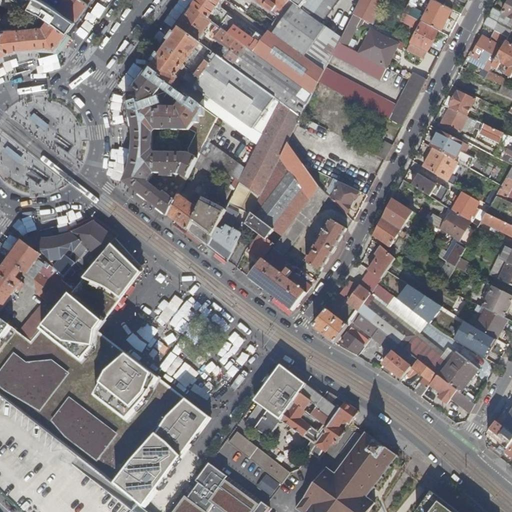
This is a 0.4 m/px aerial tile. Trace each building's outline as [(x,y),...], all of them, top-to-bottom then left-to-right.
[(48,19),(48,18),(54,11),(51,8),(53,6),(42,0),(33,0),(29,8),(32,10),(48,19)] [(80,0),(61,0),(62,0),(58,6),(55,3),(53,6),(53,7),(74,22),(87,5),(80,0)] [(218,7),(222,0),(198,0),(193,8),(219,28),(223,22),(226,24),(228,22),(234,27),(237,23),(228,16),(229,15),(218,7)] [(281,11),(289,0),(288,0),(224,0),(225,0),(224,0),(254,0),(254,1),(274,16),(279,9),(281,11)] [(294,5),(311,16),(322,0),(288,0),(289,0),(294,5)] [(322,0),(311,16),(322,24),(338,0),(322,0)] [(360,0),(353,15),(372,25),(384,3),(377,0),(360,0)] [(385,0),(384,2),(403,12),(404,12),(410,0),(385,0)] [(432,0),(421,22),(438,30),(440,31),(452,9),(450,8),(436,1),(434,0),(432,0)] [(436,0),(436,1),(450,8),(453,0),(436,0)] [(493,6),(483,25),(496,31),(499,33),(508,37),(511,30),(511,0),(509,0),(503,12),(493,6)] [(312,95),(324,72),(303,57),(325,27),(311,17),(311,16),(294,5),(277,28),(274,25),(264,39),(254,53),(312,95)] [(48,18),(67,32),(74,22),(53,7),(53,6),(51,8),(54,11),(48,18)] [(239,58),(246,47),(228,34),(219,28),(193,8),(178,28),(206,49),(210,44),(214,39),(239,58)] [(0,46),(10,53),(20,51),(25,50),(31,49),(35,48),(45,49),(55,49),(61,40),(67,32),(48,18),(48,19),(32,10),(33,27),(27,27),(24,28),(2,30),(0,28),(0,46)] [(418,29),(411,41),(410,43),(427,51),(438,30),(421,22),(404,12),(403,12),(399,20),(418,29)] [(332,55),(338,44),(338,43),(341,37),(322,24),(311,16),(311,17),(325,27),(303,57),(324,72),(332,55)] [(252,41),(252,40),(234,27),(228,34),(246,47),(247,48),(252,41)] [(206,49),(178,28),(149,69),(166,81),(170,84),(176,77),(194,91),(196,91),(197,89),(252,129),(275,99),(265,92),(232,68),(231,67),(206,49)] [(371,30),(358,54),(386,68),(387,68),(399,45),(371,30)] [(502,48),(506,42),(508,37),(499,33),(496,31),(490,41),(482,36),(471,56),(486,64),(484,68),(489,71),(491,67),(502,48)] [(252,52),(262,38),(257,34),(252,40),(252,41),(247,48),(252,52)] [(252,52),(254,53),(264,39),(262,38),(252,52)] [(510,79),(511,75),(511,45),(506,42),(502,48),(491,67),(496,70),(500,63),(509,69),(505,76),(510,79)] [(427,51),(410,43),(406,51),(422,60),(426,52),(427,53),(427,51)] [(231,67),(232,68),(235,63),(210,44),(206,49),(231,67)] [(358,54),(338,44),(332,55),(379,80),(386,68),(358,54)] [(0,57),(10,53),(0,46),(0,57)] [(301,117),(312,95),(254,53),(252,52),(247,48),(246,47),(239,58),(235,63),(232,68),(265,92),(275,99),(280,103),(300,118),(301,117)] [(204,117),(204,114),(211,120),(195,151),(200,153),(217,119),(186,96),(177,108),(160,108),(160,111),(154,110),(149,107),(147,103),(153,95),(155,96),(166,81),(149,69),(130,91),(124,98),(127,106),(130,115),(132,125),(133,133),(132,143),(131,153),(129,164),(126,175),(123,181),(130,187),(144,197),(168,216),(179,194),(193,167),(197,159),(189,156),(154,155),(152,152),(152,134),(156,130),(188,131),(194,124),(198,124),(199,118),(204,117)] [(327,70),(320,84),(403,126),(420,92),(406,85),(395,105),(327,70)] [(485,77),(497,83),(506,87),(508,83),(489,71),(485,77)] [(413,73),(409,79),(406,85),(420,92),(426,80),(413,73)] [(511,97),(511,89),(506,87),(497,83),(494,90),(511,97)] [(458,91),(449,108),(466,116),(471,106),(469,105),(471,100),(467,98),(467,96),(458,91)] [(287,143),(300,118),(280,103),(246,169),(246,170),(240,183),(260,197),(277,162),(287,143)] [(464,125),(468,117),(466,116),(449,108),(441,124),(460,133),(462,129),(467,131),(469,127),(464,125)] [(50,126),(34,113),(29,119),(45,132),(50,126)] [(246,170),(246,169),(209,143),(218,128),(216,127),(219,121),(217,119),(200,153),(200,154),(219,168),(240,183),(246,170)] [(511,137),(484,125),(479,134),(494,141),(493,144),(497,146),(501,138),(507,141),(508,139),(511,140),(511,142),(507,151),(501,161),(511,166),(511,137)] [(453,160),(464,141),(440,128),(430,147),(434,149),(453,160)] [(511,140),(508,139),(507,141),(503,149),(507,151),(511,142),(511,140)] [(385,160),(392,146),(384,142),(383,144),(376,140),(373,146),(365,142),(362,148),(385,160)] [(300,161),(287,143),(277,162),(260,197),(251,214),(246,225),(260,235),(248,252),(261,262),(273,245),(266,240),(274,230),(282,236),(319,187),(300,161)] [(23,158),(7,146),(2,152),(18,164),(23,158)] [(385,161),(385,160),(362,148),(361,149),(385,161)] [(454,160),(453,160),(434,149),(423,168),(447,182),(458,162),(454,160)] [(458,162),(469,169),(473,161),(459,153),(454,160),(458,162)] [(213,181),(219,168),(200,154),(197,159),(193,167),(213,181)] [(418,175),(411,185),(430,197),(436,186),(418,175)] [(511,180),(506,178),(501,187),(496,196),(506,200),(511,188),(511,180)] [(341,182),(332,199),(347,214),(359,191),(341,182)] [(251,214),(260,197),(240,183),(229,204),(251,214)] [(195,194),(204,198),(209,190),(202,186),(200,185),(195,194)] [(283,257),(328,198),(329,197),(319,187),(282,236),(273,248),(283,257)] [(463,193),(454,209),(469,217),(477,201),(463,193)] [(179,194),(168,216),(180,225),(187,231),(198,210),(189,202),(179,194)] [(198,210),(204,199),(204,198),(195,194),(189,202),(198,210)] [(511,226),(511,203),(506,200),(496,196),(486,214),(511,226)] [(219,222),(226,210),(204,199),(198,210),(187,231),(207,246),(210,242),(219,222)] [(384,218),(402,231),(414,213),(393,200),(384,218)] [(440,203),(448,208),(451,205),(442,200),(440,203)] [(421,208),(418,215),(427,218),(429,211),(421,208)] [(428,222),(441,230),(459,242),(471,222),(449,209),(442,220),(433,215),(428,222)] [(478,227),(481,222),(485,215),(479,211),(472,223),(478,227)] [(511,226),(486,214),(485,215),(481,222),(511,237),(511,226)] [(384,218),(374,237),(390,248),(402,231),(384,218)] [(332,220),(306,263),(322,272),(348,230),(332,220)] [(428,222),(427,221),(424,226),(438,235),(441,230),(428,222)] [(49,238),(32,238),(42,251),(50,261),(50,265),(43,275),(46,278),(57,287),(67,275),(76,264),(66,256),(69,250),(73,254),(74,252),(81,258),(83,256),(88,249),(100,258),(116,239),(93,222),(80,229),(64,235),(49,238)] [(229,257),(241,234),(219,222),(210,242),(229,257)] [(459,242),(467,247),(475,231),(478,227),(472,223),(471,222),(459,242)] [(185,234),(187,231),(180,225),(178,228),(185,234)] [(23,242),(0,273),(0,312),(15,291),(17,293),(24,284),(20,281),(22,278),(19,276),(23,271),(34,279),(39,272),(46,263),(39,258),(41,255),(39,253),(42,251),(32,238),(26,238),(23,242)] [(446,261),(455,267),(460,258),(465,250),(455,243),(454,245),(456,246),(446,261)] [(142,273),(112,245),(43,328),(82,362),(94,348),(97,331),(142,273)] [(359,312),(367,299),(378,284),(396,259),(381,247),(375,256),(377,257),(368,270),(369,271),(359,285),(360,286),(348,304),(359,312)] [(511,249),(507,247),(493,277),(511,285),(511,249)] [(67,275),(79,284),(94,265),(83,256),(81,258),(74,252),(73,254),(69,250),(66,256),(76,264),(67,275)] [(460,258),(455,267),(464,272),(469,263),(460,258)] [(293,312),(312,287),(295,274),(290,280),(285,276),(287,274),(285,272),(286,272),(280,268),(278,271),(264,260),(250,278),(293,312)] [(46,263),(39,272),(43,275),(50,265),(46,263)] [(39,272),(34,279),(35,291),(46,278),(43,275),(39,272)] [(57,287),(69,296),(79,284),(67,275),(57,287)] [(46,301),(20,332),(31,341),(69,296),(57,287),(46,278),(35,291),(46,301)] [(350,282),(338,296),(344,301),(357,284),(350,282)] [(483,308),(486,309),(505,318),(508,311),(511,312),(511,295),(487,283),(481,297),(487,300),(483,308)] [(412,287),(399,300),(429,324),(444,309),(412,287)] [(375,305),(367,299),(359,312),(358,312),(361,315),(365,318),(375,305)] [(415,336),(375,305),(365,318),(377,327),(379,329),(399,344),(405,349),(415,336)] [(314,327),(335,344),(344,332),(349,326),(327,309),(314,327)] [(486,309),(476,327),(498,340),(509,320),(505,318),(486,309)] [(377,327),(365,318),(361,315),(354,323),(370,336),(377,327)] [(0,339),(2,341),(13,327),(0,317),(0,339)] [(455,341),(487,359),(498,340),(476,327),(465,321),(455,341)] [(97,331),(94,348),(82,362),(43,328),(31,341),(20,332),(13,327),(2,341),(0,344),(0,394),(44,429),(45,429),(94,467),(117,484),(170,416),(187,400),(160,379),(145,402),(128,420),(96,395),(116,366),(128,355),(97,331)] [(362,350),(368,355),(371,352),(369,350),(376,341),(391,353),(393,351),(399,344),(379,329),(367,344),(364,347),(362,350)] [(364,347),(367,344),(350,330),(347,333),(363,346),(364,347)] [(363,346),(347,333),(341,341),(357,354),(363,346)] [(418,360),(438,375),(440,376),(450,363),(440,355),(415,336),(405,349),(407,351),(410,353),(418,360)] [(364,360),(368,355),(362,350),(358,356),(364,360)] [(402,380),(406,375),(413,367),(393,351),(391,353),(382,365),(402,380)] [(451,362),(475,375),(479,369),(458,353),(451,362)] [(160,379),(128,355),(116,366),(96,395),(128,420),(145,402),(160,379)] [(427,388),(430,385),(438,375),(418,360),(413,367),(406,375),(410,378),(413,374),(412,373),(414,370),(425,378),(421,383),(427,388)] [(458,390),(460,393),(475,375),(451,362),(450,363),(440,376),(458,390)] [(438,375),(430,385),(442,395),(439,398),(449,405),(453,400),(470,414),(475,404),(460,393),(458,390),(440,376),(438,375)] [(415,391),(421,396),(427,388),(421,383),(415,391)] [(307,385),(295,402),(312,415),(324,397),(307,385)] [(324,397),(312,415),(329,427),(346,403),(327,393),(324,397)] [(140,502),(122,488),(117,484),(94,467),(45,429),(44,429),(0,394),(0,488),(25,511),(132,511),(137,507),(140,502)] [(211,418),(187,400),(170,416),(117,484),(122,488),(140,502),(146,507),(211,418)] [(305,449),(310,453),(318,458),(323,451),(325,452),(331,444),(332,444),(335,444),(336,443),(337,443),(345,431),(342,429),(347,421),(351,424),(359,412),(346,403),(329,427),(312,415),(295,402),(281,420),(311,442),(305,449)] [(281,420),(259,404),(246,422),(269,438),(281,420)] [(511,432),(511,410),(503,426),(511,432)] [(511,445),(511,443),(511,432),(503,426),(497,422),(488,434),(496,440),(498,436),(511,445)] [(375,434),(374,436),(373,438),(366,433),(367,432),(365,431),(364,431),(362,433),(364,434),(358,442),(356,441),(355,443),(356,444),(350,452),(349,452),(347,453),(349,454),(343,463),(341,462),(340,464),(342,465),(335,473),(326,467),(325,469),(326,470),(305,497),(305,496),(303,498),(304,498),(297,507),(295,509),(297,510),(298,510),(300,511),(368,511),(375,503),(366,497),(373,488),(375,489),(376,487),(374,486),(381,478),(382,479),(383,477),(382,476),(388,467),(389,469),(391,467),(389,466),(396,457),(397,458),(399,457),(397,456),(398,455),(396,454),(396,455),(389,450),(390,449),(391,449),(392,447),(390,445),(389,445),(386,445),(379,440),(378,437),(377,436),(375,434)] [(237,432),(234,437),(254,451),(249,458),(282,483),(291,472),(237,432)] [(254,451),(234,437),(229,443),(249,458),(254,451)] [(176,510),(174,511),(208,511),(218,499),(235,511),(266,511),(270,507),(262,501),(262,502),(212,465),(194,489),(192,487),(175,509),(176,510)] [(269,497),(279,484),(266,473),(255,487),(269,497)] [(425,500),(418,509),(420,511),(458,511),(446,503),(431,491),(425,500)]
